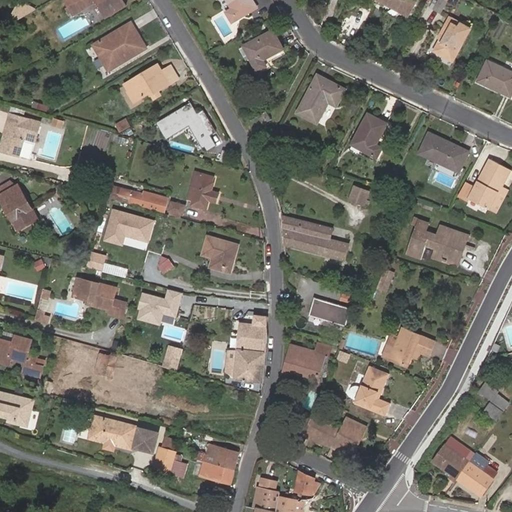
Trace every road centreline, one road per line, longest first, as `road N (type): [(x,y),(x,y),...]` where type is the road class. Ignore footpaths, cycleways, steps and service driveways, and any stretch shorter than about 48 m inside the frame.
road 1 (residential): [(163,0),(242,134),(274,220),(275,370),(258,437)]
road 2 (residential): [(511,138),(328,50),(290,0)]
road 3 (tertiary): [(378,496),(457,385),(511,275)]
road 4 (residential): [(0,438),(210,511)]
road 5 (residential): [(378,496),(258,437)]
